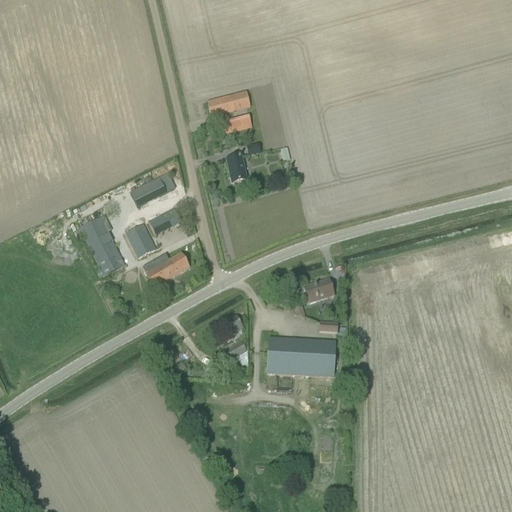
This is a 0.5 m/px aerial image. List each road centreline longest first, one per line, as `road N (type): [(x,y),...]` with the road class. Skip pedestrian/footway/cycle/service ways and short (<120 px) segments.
road 1 (unclassified): [(217,289),(350,236),(511,194)]
road 2 (unclassified): [(217,289),(149,0)]
road 3 (unclassified): [(0,422),(109,348),(217,289)]
